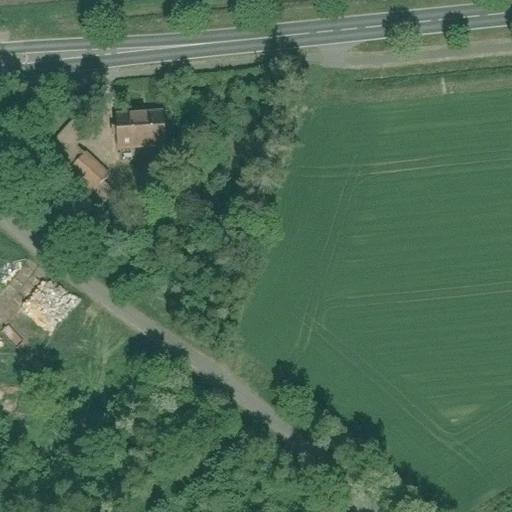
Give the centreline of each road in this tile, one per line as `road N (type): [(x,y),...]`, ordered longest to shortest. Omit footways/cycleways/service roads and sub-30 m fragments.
road 1 (tertiary): [(511,12),(0,72)]
road 2 (unclassified): [(0,222),(224,394),(350,511)]
